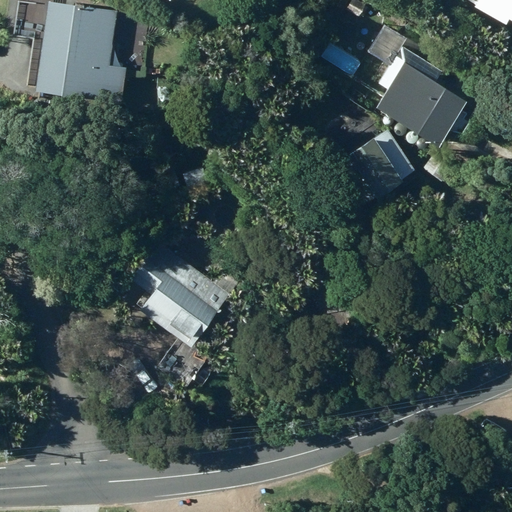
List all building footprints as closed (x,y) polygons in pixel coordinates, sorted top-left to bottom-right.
[(511,0),(477,0),(473,7),(507,25),(510,20),(511,21),(511,0)] [(35,92),(121,103),(126,68),(110,66),(117,12),(46,4),(35,92)] [(375,110),(438,149),(467,102),(435,82),(442,71),(401,46),(377,83),(387,89),(375,110)] [(400,180),(415,170),(388,129),(335,164),(362,205),(374,197),(376,201),(402,184),(400,180)] [(202,165),(181,172),(187,187),(207,179),(202,165)] [(138,310),(190,349),(230,297),(204,277),(210,269),(189,253),(183,261),(158,242),(129,280),(149,295),(138,310)] [(313,279),(319,314),(354,308),(349,273),(313,279)]
